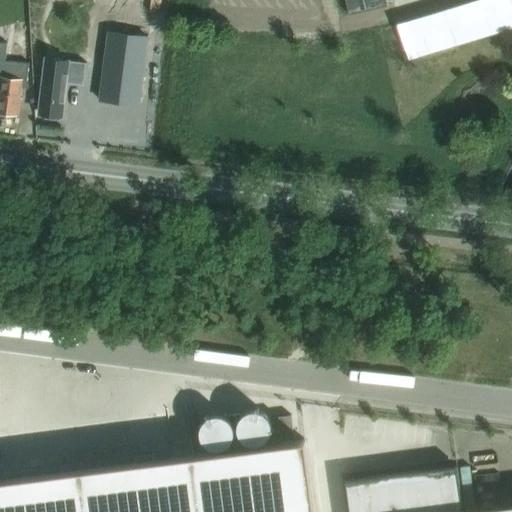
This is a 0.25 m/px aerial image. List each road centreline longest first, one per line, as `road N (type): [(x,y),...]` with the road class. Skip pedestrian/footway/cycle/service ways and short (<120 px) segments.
road 1 (unclassified): [(511,404),(0,337)]
road 2 (secondary): [(511,223),(0,160)]
